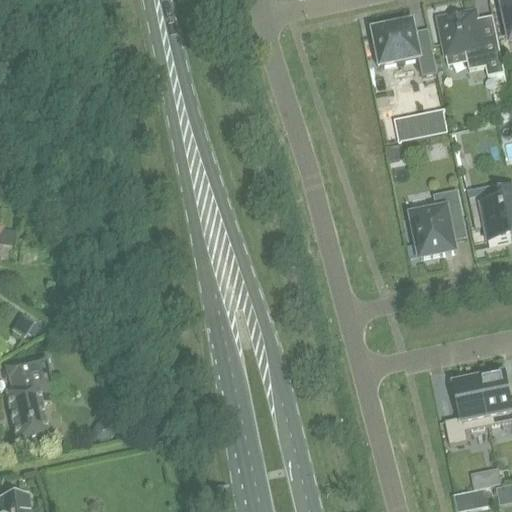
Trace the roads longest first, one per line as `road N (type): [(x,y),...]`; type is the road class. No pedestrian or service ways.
road 1 (primary): [(307,511),(261,327),(157,3)]
road 2 (primary): [(157,3),(259,511)]
road 3 (residential): [(345,319),(263,23)]
road 4 (residential): [(345,319),(511,283)]
road 5 (residential): [(359,373),(511,342)]
road 6 (residential): [(397,511),(359,373)]
